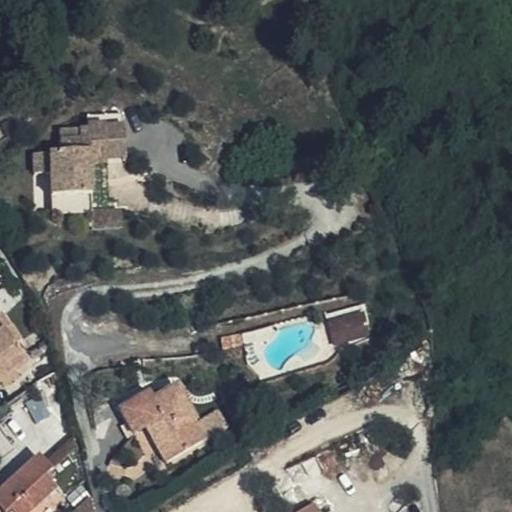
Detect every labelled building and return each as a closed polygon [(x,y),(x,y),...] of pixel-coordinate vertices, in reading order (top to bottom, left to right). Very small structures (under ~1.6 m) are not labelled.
[(94,116),(94,125),(113,125),(113,164),(128,163),(127,117),(94,116)] [(159,123),(151,136),(159,146),(173,154),(182,138),(159,123)] [(113,125),(94,125),(94,132),(82,133),(82,143),(62,143),(62,156),(38,155),(38,175),(54,175),(54,215),(95,215),(94,164),(113,164),(113,125)] [(82,143),(82,133),(62,133),(62,143),(82,143)] [(159,146),(151,136),(149,139),(159,146)] [(0,382),(13,373),(27,363),(14,346),(19,341),(0,316),(0,382)] [(363,317),(335,325),(340,343),(367,336),(363,317)] [(340,343),(335,325),(328,327),(332,345),(340,343)] [(242,345),(239,334),(220,339),(222,350),(242,345)] [(18,380),(13,373),(0,382),(0,383),(5,390),(18,380)] [(148,394),(147,395),(118,413),(134,437),(144,431),(165,465),(203,443),(191,425),(196,423),(174,388),(151,402),(148,394)] [(191,425),(203,443),(228,428),(216,410),(196,423),(191,425)] [(0,491),(0,511),(8,511),(10,511),(31,511),(56,490),(45,477),(50,472),(37,458),(0,491)] [(130,497),(131,493),(130,490),(128,487),(125,485),(122,484),(118,485),(115,486),(113,489),(112,492),(112,495),(113,499),(116,501),(119,503),(122,503),(126,502),(128,500),(130,497)] [(94,511),(91,496),(71,511),(94,511)]
